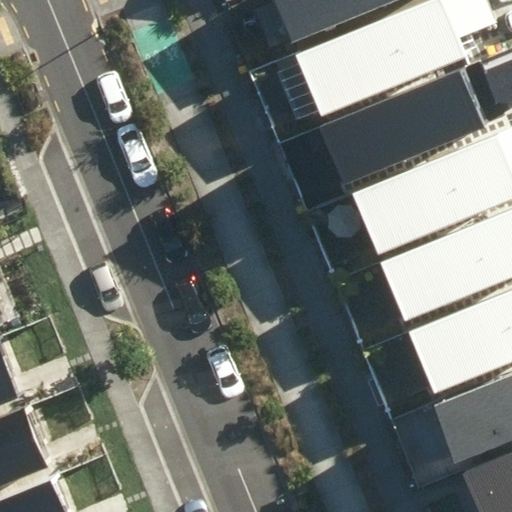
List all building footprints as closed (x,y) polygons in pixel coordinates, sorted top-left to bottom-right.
[(288,0),(299,26),(364,0),(288,0)] [(495,0),(405,0),(303,43),(328,101),(474,40),(467,22),(499,8),(495,0)] [(511,47),(494,54),(508,93),(511,91),(511,47)] [(476,58),(318,122),(339,175),(498,112),(476,58)] [(511,119),(357,184),(381,242),(511,187),(511,119)] [(511,196),(386,250),(410,308),(511,265),(511,196)] [(511,281),(418,321),(442,379),(511,350),(511,281)] [(7,327),(0,329),(0,400),(31,389),(7,327)] [(511,364),(447,390),(467,441),(511,423),(511,364)] [(34,393),(0,405),(0,476),(57,455),(34,393)] [(511,444),(471,461),(491,511),(511,503),(511,444)] [(82,511),(64,461),(0,485),(0,511),(82,511)]
